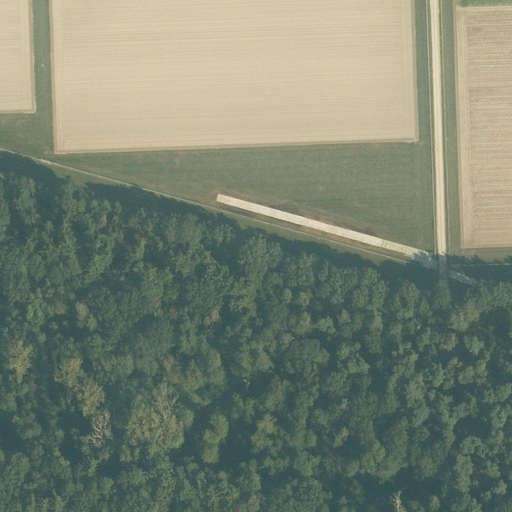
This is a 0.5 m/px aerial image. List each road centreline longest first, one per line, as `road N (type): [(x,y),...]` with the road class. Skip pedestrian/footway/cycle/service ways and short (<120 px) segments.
road 1 (unclassified): [(0,178),(439,301),(511,295)]
road 2 (track): [(439,301),(429,0)]
